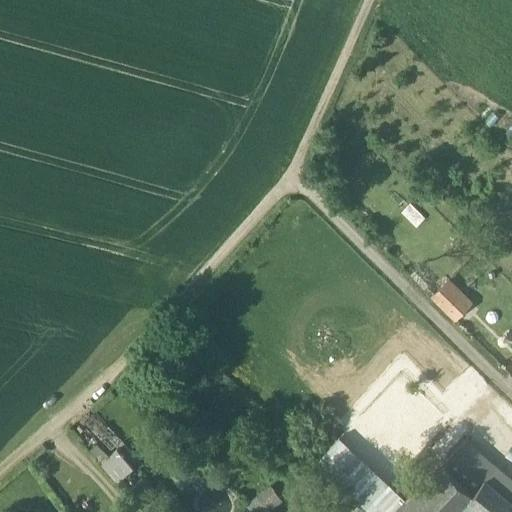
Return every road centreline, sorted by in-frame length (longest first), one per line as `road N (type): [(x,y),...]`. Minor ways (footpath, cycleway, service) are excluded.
road 1 (track): [(0,474),(294,180),(372,0)]
road 2 (track): [(508,387),(294,180)]
